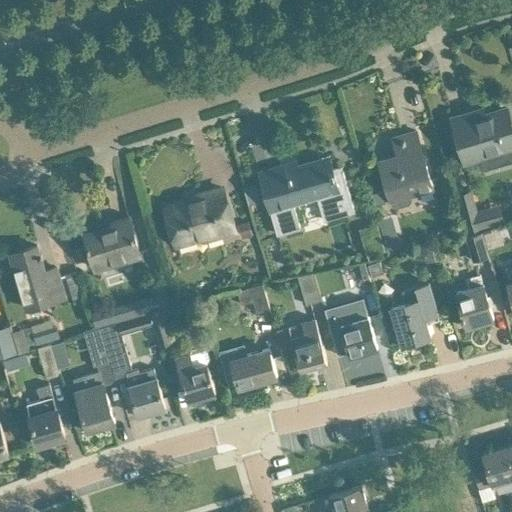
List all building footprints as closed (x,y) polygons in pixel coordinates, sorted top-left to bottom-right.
[(468,113),(452,118),(465,161),(479,157),(483,170),(511,161),(511,124),(507,108),(484,115),(485,118),(471,122),(468,113)] [(379,160),(389,194),(392,204),(397,206),(409,203),(412,198),(411,196),(419,193),(433,189),(416,130),(393,137),(398,154),(379,160)] [(261,171),(259,171),(278,233),(300,227),(293,203),(318,196),(325,220),(355,211),(342,167),(333,169),(329,156),(298,165),(283,169),(283,168),(263,175),(261,171)] [(255,184),(244,187),(248,204),(260,200),(255,184)] [(167,209),(176,243),(205,234),(206,239),(235,230),(223,187),(202,193),(204,198),(167,209)] [(469,189),(455,194),(466,231),(480,227),(469,189)] [(382,190),(371,193),(374,205),(386,201),(382,190)] [(88,244),(89,248),(90,248),(96,268),(140,254),(129,216),(113,221),(115,226),(86,235),(89,244),(88,244)] [(378,223),(360,228),(368,256),(386,250),(378,223)] [(473,260),(489,256),(482,232),(467,237),(473,260)] [(10,252),(26,308),(65,297),(56,267),(45,270),(41,256),(42,255),(41,252),(40,253),(37,245),(10,252)] [(365,261),(358,263),(365,285),(371,283),(365,261)] [(306,304),(321,300),(313,273),(298,278),(306,304)] [(438,313),(429,282),(403,290),(406,301),(390,306),(402,344),(431,336),(426,316),(438,313)] [(494,318),(484,283),(457,291),(463,313),(462,313),(463,316),(464,316),(467,326),(494,318)] [(254,301),(257,313),(270,309),(263,284),(238,291),(242,305),(254,301)] [(363,297),(325,308),(338,355),(349,351),(351,355),(378,347),(368,315),(363,297)] [(154,324),(157,337),(169,333),(163,309),(151,312),(154,324)] [(151,312),(118,320),(122,332),(154,324),(151,312)] [(328,361),(315,317),(288,325),(276,329),(282,349),(294,345),(300,369),(328,361)] [(118,320),(100,325),(111,360),(115,376),(126,373),(133,371),(122,332),(118,320)] [(111,360),(100,325),(83,331),(93,365),(96,364),(111,360)] [(0,359),(18,353),(10,326),(0,328),(0,359)] [(10,326),(18,353),(29,349),(27,345),(35,342),(30,326),(13,331),(10,326)] [(47,377),(60,373),(51,343),(38,347),(47,377)] [(189,354),(176,358),(189,400),(216,392),(207,362),(209,357),(207,349),(203,346),(192,349),(189,354)] [(277,375),(269,348),(222,361),(229,385),(238,383),(239,386),(264,379),(263,377),(272,375),(273,377),(277,375)] [(14,356),(3,360),(6,370),(18,366),(14,356)] [(115,421),(104,384),(117,380),(115,376),(111,360),(96,364),(98,370),(73,378),(76,389),(88,429),(89,429),(88,426),(103,422),(104,425),(115,421)] [(154,365),(133,371),(126,373),(130,384),(138,414),(166,406),(154,365)] [(65,436),(53,395),(50,383),(37,387),(40,398),(26,402),(38,444),(65,436)] [(16,419),(6,421),(10,435),(20,432),(16,419)] [(0,455),(9,453),(0,422),(0,455)] [(511,477),(511,458),(508,444),(483,451),(487,466),(475,470),(480,487),(511,477)] [(362,484),(329,493),(334,511),(354,511),(369,507),(362,484)]
